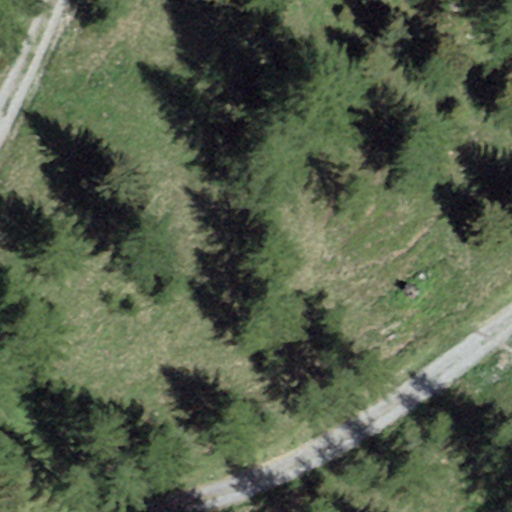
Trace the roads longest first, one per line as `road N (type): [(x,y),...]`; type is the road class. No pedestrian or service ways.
road 1 (track): [(511,311),(192,511)]
road 2 (track): [(0,120),(57,0)]
